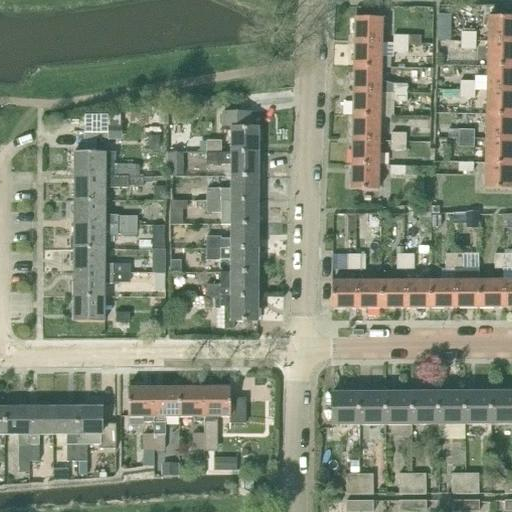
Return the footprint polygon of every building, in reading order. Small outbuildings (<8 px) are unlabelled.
[(511,18),(488,18),(487,42),(511,42),(511,18)] [(355,19),(354,43),(381,44),(382,20),(355,19)] [(460,34),(459,42),(476,42),(476,34),(460,34)] [(476,50),(476,42),(459,42),(459,50),(476,50)] [(511,42),(487,42),(487,67),(511,67),(511,42)] [(381,44),(354,43),(354,68),(381,68),(381,44)] [(408,45),(394,44),(394,53),(408,53),(408,45)] [(511,67),(487,67),(486,91),(511,91),(511,67)] [(354,68),(353,92),(380,93),(381,68),(354,68)] [(459,82),(459,91),(475,91),(475,82),(459,82)] [(475,100),(475,91),(459,91),(459,99),(475,100)] [(511,91),(486,91),(486,116),(511,116),(511,91)] [(380,93),(353,92),(352,117),(380,117),(380,93)] [(407,94),(393,93),(393,102),(407,102),(407,94)] [(230,153),(257,153),(257,130),(251,129),(252,113),(222,112),(221,126),(230,126),(230,153)] [(511,116),(486,116),(485,140),(511,141),(511,116)] [(352,117),(352,141),(379,142),(380,117),(352,117)] [(95,125),(95,140),(122,141),(122,125),(95,125)] [(460,132),(460,140),(474,140),(474,132),(460,132)] [(511,158),(511,141),(485,140),(485,165),(511,166),(511,158)] [(379,142),(352,141),(351,166),(378,166),(379,142)] [(206,153),(220,153),(220,142),(206,142),(206,153)] [(406,143),(392,142),(392,151),(405,151),(406,143)] [(167,166),(177,166),(177,153),(167,153),(167,166)] [(230,165),(230,176),(263,176),(263,163),(257,163),(257,153),(230,153),(220,153),(206,153),(206,165),(230,165)] [(73,154),(72,179),(142,178),(142,175),(138,175),(138,165),(112,165),(112,169),(104,169),(104,154),(73,154)] [(473,173),(473,165),(460,165),(459,172),(473,173)] [(511,166),(485,165),(485,190),(511,190),(511,166)] [(139,166),(138,175),(157,175),(157,166),(139,166)] [(378,166),(351,166),(351,190),(378,191),(378,166)] [(206,201),(256,201),(257,192),(263,192),(263,176),(230,176),(230,191),(206,191),(206,201)] [(104,202),(104,189),(118,189),(118,187),(142,187),(142,178),(72,179),(72,202),(104,202)] [(194,202),(205,202),(206,191),(194,191),(194,202)] [(229,225),(256,225),(256,201),(206,201),(206,214),(219,214),(219,212),(229,213),(229,225)] [(104,226),(104,216),(104,202),(72,202),(72,226),(104,226)] [(431,209),(416,209),(417,218),(431,218),(431,209)] [(466,224),(478,224),(478,213),(466,214),(466,224)] [(511,222),(511,214),(503,215),(503,222),(511,222)] [(117,216),(104,216),(104,226),(136,226),(136,217),(117,217),(117,216)] [(256,249),(256,225),(229,225),(229,241),(220,242),(220,239),(206,239),(206,249),(256,249)] [(103,250),(103,236),(104,226),(72,226),(72,250),(103,250)] [(104,226),(103,236),(117,237),(117,235),(136,235),(136,226),(104,226)] [(164,250),(164,241),(151,241),(151,250),(164,250)] [(256,273),(256,249),(206,249),(205,263),(229,263),(229,273),(256,273)] [(103,266),(103,250),(72,250),(72,274),(129,274),(129,266),(103,266)] [(171,262),(171,273),(181,273),(181,262),(177,262),(177,252),(169,251),(169,262),(171,262)] [(445,269),(455,269),(454,255),(445,255),(445,269)] [(356,256),(356,270),(365,271),(365,256),(356,256)] [(405,257),(405,271),(414,271),(414,257),(405,257)] [(495,271),(504,271),(504,257),(496,257),(495,271)] [(132,263),(132,274),(145,274),(146,263),(132,263)] [(441,270),(441,283),(430,283),(430,311),(455,310),(455,270),(441,270)] [(455,270),(455,310),(479,310),(479,282),(478,282),(478,270),(455,270)] [(381,311),(406,311),(405,283),(405,271),(381,271),(381,283),(381,311)] [(205,297),(256,297),(256,273),(229,273),(229,274),(219,274),(219,285),(205,285),(205,297)] [(129,284),(129,274),(72,274),(71,298),(103,298),(103,285),(129,284)] [(148,274),(145,274),(132,274),(131,283),(147,283),(148,274)] [(479,310),(504,310),(504,282),(479,282),(479,310)] [(332,311),(356,311),(356,283),(332,283),(332,311)] [(356,283),(356,311),(381,311),(381,283),(356,283)] [(405,283),(406,311),(430,311),(430,283),(405,283)] [(196,297),(205,297),(205,286),(196,286),(196,297)] [(256,321),(256,297),(205,297),(205,310),(215,310),(215,329),(230,329),(234,329),(234,321),(256,321)] [(102,323),(103,298),(71,298),(71,323),(102,323)] [(189,310),(189,299),(171,299),(171,310),(189,310)] [(165,300),(147,300),(147,310),(164,310),(165,300)] [(128,324),(128,315),(116,316),(116,324),(128,324)] [(153,424),(153,388),(128,388),(128,419),(142,419),(142,424),(153,424)] [(164,436),(164,424),(164,419),(178,419),(177,388),(153,388),(153,424),(153,436),(164,436)] [(203,423),(203,388),(177,388),(178,419),(193,419),(193,423),(203,423)] [(229,388),(203,388),(203,423),(213,423),(213,419),(229,419),(229,424),(245,424),(245,399),(229,399),(229,388)] [(440,394),(440,426),(467,426),(467,393),(440,394)] [(467,393),(467,426),(493,426),(493,393),(467,393)] [(493,426),(511,425),(511,393),(493,393),(493,426)] [(334,426),(360,426),(360,394),(334,394),(334,426)] [(360,394),(360,426),(387,426),(387,394),(360,394)] [(387,394),(387,426),(414,426),(413,394),(387,394)] [(413,394),(414,426),(440,426),(440,394),(413,394)] [(52,435),(66,435),(66,446),(66,463),(76,463),(76,408),(52,409),(52,435)] [(86,480),(86,446),(86,435),(99,435),(99,449),(115,449),(115,426),(101,426),(100,408),(76,408),(76,463),(76,480),(86,480)] [(4,436),(17,436),(18,446),(28,445),(28,409),(4,409),(4,436)] [(52,435),(52,409),(28,409),(28,445),(39,445),(38,435),(52,435)] [(193,450),(203,450),(203,434),(193,434),(193,450)] [(203,434),(203,450),(215,451),(215,434),(203,434)] [(153,452),(153,436),(143,436),(143,452),(153,452)] [(164,436),(153,436),(153,452),(164,452),(164,436)] [(29,473),(28,447),(18,447),(18,474),(29,473)] [(38,470),(38,464),(38,447),(28,447),(29,473),(29,470),(38,470)] [(154,457),(154,474),(165,474),(165,457),(154,457)] [(215,459),(215,471),(225,471),(225,459),(215,459)] [(451,466),(451,476),(464,475),(463,466),(451,466)] [(66,482),(65,470),(53,471),(54,482),(66,482)] [(347,496),(360,496),(360,476),(347,477),(347,496)] [(360,476),(360,496),(373,496),(373,476),(360,476)] [(400,496),(413,496),(413,476),(400,476),(400,496)] [(413,476),(413,496),(425,495),(425,476),(413,476)] [(453,496),(466,496),(465,476),(453,476),(453,496)] [(465,476),(466,496),(478,496),(478,476),(465,476)] [(466,503),(465,511),(479,511),(479,502),(466,503)] [(346,511),(359,511),(360,503),(347,503),(346,511)] [(360,503),(359,511),(372,511),(372,503),(360,503)] [(399,511),(412,511),(413,503),(399,503),(399,511)] [(413,503),(412,511),(426,511),(426,503),(413,503)] [(452,511),(465,511),(466,503),(453,503),(452,511)]
